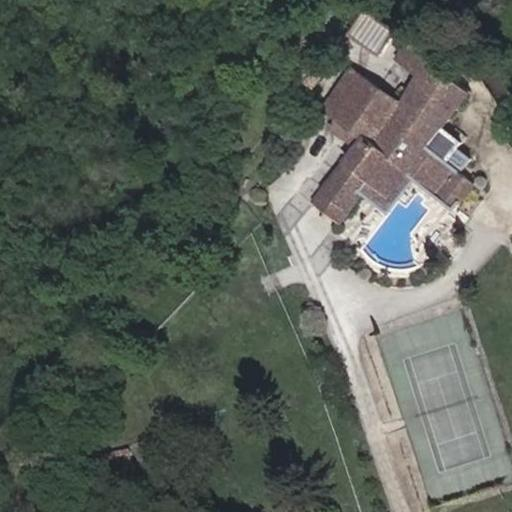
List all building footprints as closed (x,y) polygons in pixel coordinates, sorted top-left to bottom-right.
[(272,27),(289,2),(290,0),(277,0),(259,27),(248,63),(258,66),(272,27)] [(315,30),(331,7),(335,0),(319,0),(303,22),(315,30)] [(328,39),(344,17),(331,7),(315,30),(328,39)] [(382,56),(398,32),(366,11),(351,35),(382,56)] [(333,59),(320,49),(328,39),(315,30),(303,22),(288,43),(296,49),(285,66),(314,86),(333,59)] [(458,149),(463,143),(444,128),(473,93),(409,45),(398,61),(420,77),(404,104),(396,98),(368,137),(367,138),(362,145),(348,163),(315,204),(339,224),(363,191),(370,183),(389,198),(430,146),(449,162),(452,158),(465,168),(472,159),(458,149)] [(338,118),(365,78),(353,69),(326,110),(338,118)] [(368,137),(396,98),(365,78),(338,118),(341,120),(367,138),(368,137)] [(367,138),(341,120),(335,127),(362,145),(367,138)] [(446,191),(461,172),(449,162),(430,146),(389,198),(370,183),(363,191),(391,213),(418,179),(457,209),(462,203),(446,191)] [(462,203),(477,184),(461,172),(446,191),(462,203)] [(139,484),(132,453),(126,454),(132,485),(139,484)] [(132,485),(126,454),(101,460),(108,490),(132,485)]
